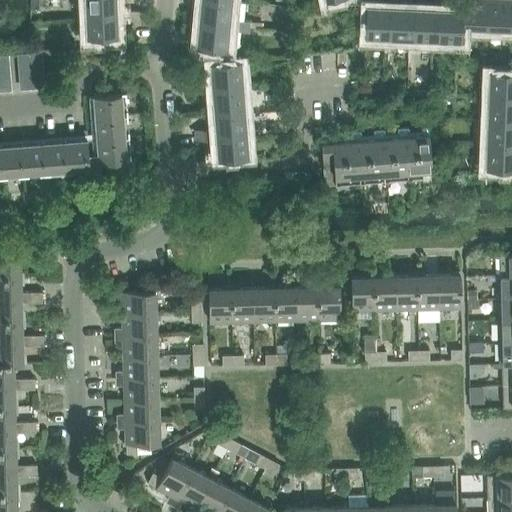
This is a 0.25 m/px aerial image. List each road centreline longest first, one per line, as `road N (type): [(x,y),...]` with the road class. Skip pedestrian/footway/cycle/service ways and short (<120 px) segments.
road 1 (residential): [(101,511),(79,473),(80,278),(101,256),(168,241),(168,178)]
road 2 (residential): [(168,178),(168,0)]
road 3 (unknown): [(288,175),(306,53)]
road 4 (residential): [(168,178),(288,175)]
